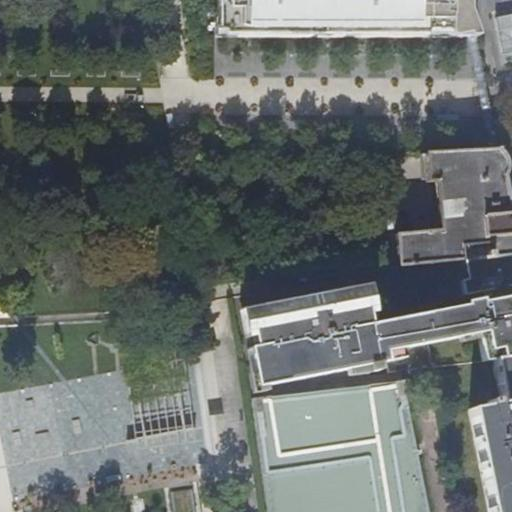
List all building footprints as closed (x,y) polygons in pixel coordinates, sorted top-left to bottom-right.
[(219,0),(219,36),(477,39),(469,0),(219,0)] [(436,182),(441,229),(396,233),(399,266),(464,260),(511,255),(511,216),(505,184),(502,165),(499,152),(425,155),(428,182),(436,182)] [(364,285),(247,311),(248,313),(245,313),(251,346),(249,347),(256,387),(367,365),(368,372),(380,370),(379,363),(388,361),(386,351),(479,333),(484,361),(495,360),(511,357),(511,255),(464,260),(467,278),(461,279),(464,294),(472,293),(474,303),(373,322),(366,287),(365,288),(364,285)] [(511,511),(511,357),(495,360),(504,404),(496,405),(496,400),(489,402),(490,407),(471,410),(491,511),(511,511)] [(251,400),(268,511),(429,511),(403,382),(251,400)]
